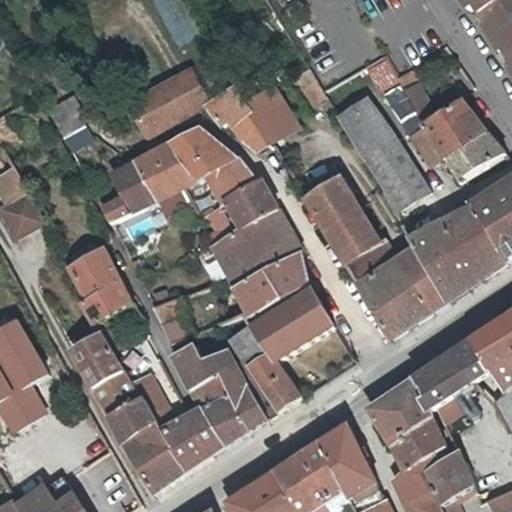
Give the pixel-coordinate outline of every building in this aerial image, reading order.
[(469,17),(474,15),(475,15),(473,12),(478,13),(481,11),(486,20),(511,5),(511,0),(469,0),(462,4),(469,17)] [(496,42),(511,33),(511,5),(486,20),(491,29),(489,31),(496,42)] [(511,33),(496,42),(505,57),(508,56),(511,63),(511,33)] [(299,75),(317,106),(328,99),(324,94),(312,73),(309,69),(299,75)] [(441,122),(413,73),(399,81),(428,129),(441,122)] [(149,140),(208,109),(211,107),(192,74),(130,107),(149,140)] [(259,151),(270,145),(248,107),(237,89),(211,107),(208,109),(228,129),(235,125),(245,142),(259,151)] [(275,90),(248,107),(270,145),(274,151),(278,148),(304,131),(275,90)] [(81,95),(55,111),(70,138),(87,128),(96,122),(81,95)] [(441,122),(428,129),(447,160),(454,156),(491,137),(468,106),(441,122)] [(0,138),(10,156),(33,142),(16,112),(0,121),(0,138)] [(366,163),(370,160),(401,210),(431,193),(403,147),(379,112),(346,130),(366,163)] [(200,183),(213,175),(226,169),(203,133),(175,149),(198,180),(200,183)] [(509,158),(491,137),(454,156),(468,179),(509,158)] [(175,149),(138,168),(159,201),(183,188),(198,180),(175,149)] [(208,215),(227,201),(262,183),(238,162),(226,169),(213,175),(224,190),(200,203),(206,213),(208,215)] [(136,214),(159,201),(138,168),(115,179),(136,214)] [(0,191),(9,207),(31,194),(20,174),(0,185),(0,191)] [(348,263),(381,243),(342,179),(309,199),(334,240),(348,263)] [(205,241),(209,248),(282,211),(268,189),(262,183),(227,201),(236,217),(207,232),(211,238),(205,241)] [(511,184),(476,206),(511,268),(511,267),(511,184)] [(48,224),(31,194),(9,207),(3,210),(20,240),(48,224)] [(419,251),(453,306),(511,268),(476,206),(459,215),(448,221),(412,239),(419,251)] [(218,252),(238,288),(299,258),(301,248),(295,237),(297,236),(282,211),(209,248),(213,254),(218,252)] [(352,270),(361,285),(402,261),(388,239),(381,243),(348,263),(352,270)] [(419,251),(404,260),(438,315),(453,306),(419,251)] [(99,326),(108,321),(135,304),(108,253),(86,265),(75,271),(82,284),(93,303),(87,306),(99,326)] [(69,260),(75,271),(86,265),(80,254),(69,260)] [(299,258),(238,288),(252,314),(257,319),(311,285),(298,264),(299,258)] [(396,343),(438,315),(404,260),(402,261),(361,285),(363,288),(364,287),(396,343)] [(316,294),(258,331),(274,353),(251,366),(283,415),(306,400),(281,363),(337,328),(316,294)] [(155,310),(172,345),(196,336),(182,298),(155,310)] [(237,344),(251,366),(274,353),(258,331),(248,316),(222,325),(231,342),(237,344)] [(99,326),(106,339),(111,347),(120,342),(108,321),(99,326)] [(511,321),(477,345),(497,376),(511,398),(511,397),(511,321)] [(199,334),(196,336),(172,345),(171,345),(193,391),(222,377),(253,435),(274,421),(253,388),(251,390),(231,352),(208,363),(200,345),(203,343),(199,334)] [(115,419),(142,404),(111,347),(106,339),(79,356),(115,419)] [(468,419),(462,410),(460,407),(482,393),(484,391),(482,389),(481,388),(481,387),(481,386),(490,380),(497,376),(477,345),(426,379),(444,405),(439,408),(441,412),(449,430),(468,419)] [(229,450),(253,435),(222,377),(193,391),(205,413),(228,451),(229,450)] [(433,415),(441,412),(439,408),(444,405),(426,379),(374,413),(396,449),(436,421),(433,415)] [(480,404),(482,393),(460,407),(462,410),(466,407),(472,409),(480,404)] [(157,396),(147,402),(191,476),(228,451),(205,413),(191,419),(176,427),(157,396)] [(505,403),(499,408),(511,432),(511,397),(511,398),(505,403)] [(158,499),(191,476),(147,402),(142,404),(115,419),(129,449),(158,499)] [(396,449),(409,475),(441,454),(449,449),(436,421),(396,449)] [(347,496),(354,511),(377,511),(389,505),(353,427),(325,446),(349,495),(347,496)] [(78,461),(83,469),(113,450),(108,441),(78,461)] [(349,495),(325,446),(277,478),(298,511),(321,511),(347,496),(349,495)] [(449,449),(441,454),(445,463),(454,459),(449,449)] [(113,450),(83,469),(109,508),(112,511),(137,511),(145,507),(113,450)] [(409,507),(438,492),(430,471),(445,463),(441,454),(409,475),(397,483),(409,507)] [(461,511),(457,500),(478,488),(467,464),(465,464),(461,456),(454,459),(445,463),(430,471),(438,492),(444,507),(446,507),(447,511),(461,511)] [(298,511),(277,478),(232,507),(234,511),(298,511)] [(447,511),(446,507),(444,507),(438,492),(409,507),(411,511),(447,511)] [(511,511),(511,495),(494,504),(497,511),(511,511)] [(88,511),(78,497),(56,511),(88,511)]
